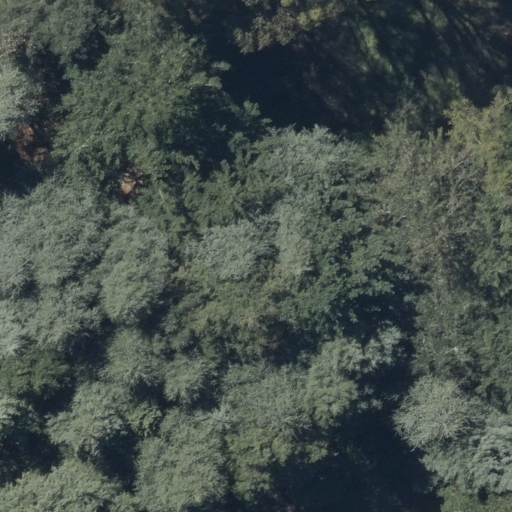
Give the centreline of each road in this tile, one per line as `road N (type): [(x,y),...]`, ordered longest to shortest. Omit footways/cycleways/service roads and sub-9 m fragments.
road 1 (track): [(0,436),(310,511)]
road 2 (track): [(511,342),(406,483),(395,511)]
